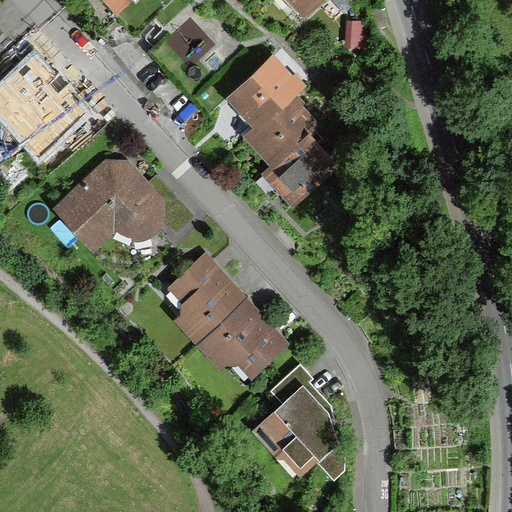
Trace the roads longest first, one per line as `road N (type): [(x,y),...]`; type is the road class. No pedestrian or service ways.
road 1 (residential): [(32,0),(335,326),(367,380),(378,425),(381,511)]
road 2 (tertiary): [(410,0),(511,364)]
road 3 (track): [(200,511),(171,441),(0,255)]
